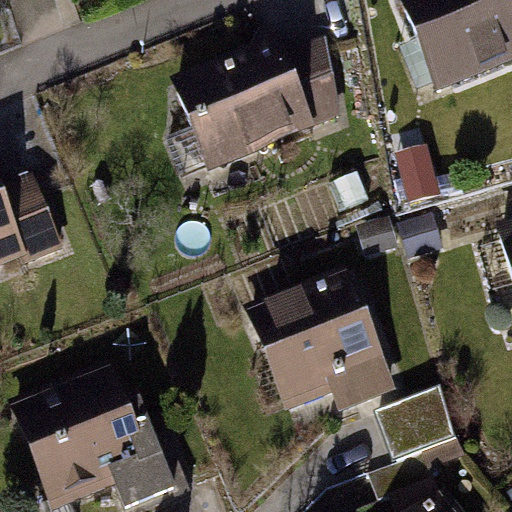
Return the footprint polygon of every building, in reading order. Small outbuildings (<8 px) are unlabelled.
[(511,0),(399,0),(397,1),(437,102),(511,72),(511,0)] [(281,41),(172,85),(211,182),(320,138),(317,132),(288,59),(281,41)] [(330,41),(288,59),(317,132),(345,122),(330,41)] [(430,153),(400,161),(414,208),(443,200),(430,153)] [(0,185),(0,279),(65,254),(36,181),(3,194),(0,185)] [(433,218),(402,228),(413,265),(445,255),(433,218)] [(393,223),(361,232),(369,262),(402,253),(393,223)] [(511,232),(499,236),(511,280),(511,232)] [(352,276),(248,317),(288,418),(335,400),(344,423),(402,400),(362,300),(352,276)] [(111,366),(13,406),(56,511),(62,511),(120,491),(114,477),(137,468),(130,451),(144,446),(131,414),(111,366)] [(381,420),(399,466),(426,455),(459,442),(444,395),(381,420)] [(145,408),(131,414),(144,446),(130,451),(137,468),(114,477),(120,491),(128,511),(160,511),(182,504),(145,408)] [(399,466),(370,477),(381,507),(393,501),(437,483),(426,455),(399,466)] [(393,501),(397,511),(432,511),(445,502),(437,483),(393,501)] [(462,511),(451,497),(445,502),(432,511),(462,511)]
